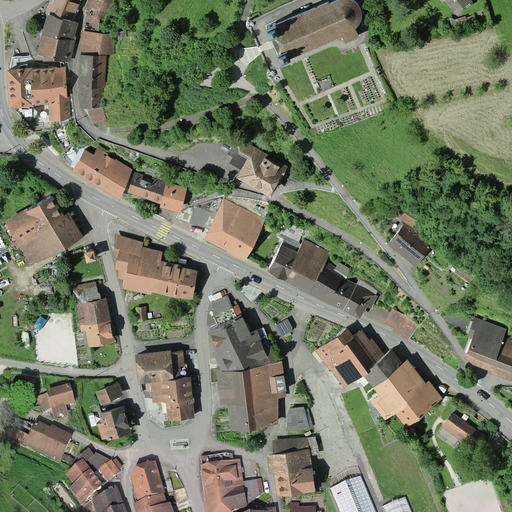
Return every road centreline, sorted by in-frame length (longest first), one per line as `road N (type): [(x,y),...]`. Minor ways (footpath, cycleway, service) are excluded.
road 1 (tertiary): [(221,258),(388,336),(474,393)]
road 2 (residential): [(184,466),(200,440),(201,316),(221,258)]
road 3 (residential): [(105,202),(99,232),(129,370)]
road 4 (residential): [(0,360),(69,372),(129,370)]
road 5 (tertiary): [(105,202),(221,258)]
